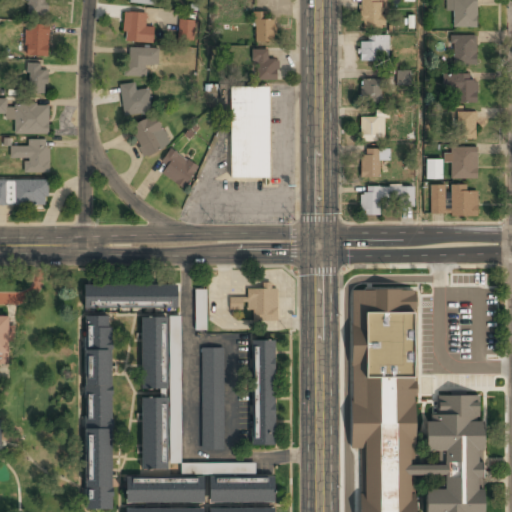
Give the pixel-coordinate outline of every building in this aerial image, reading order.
[(48,0),(27,0),(27,15),(48,15),(48,0)] [(361,0),(361,29),(384,29),(384,0),(361,0)] [(475,27),(475,0),(445,0),(445,10),(452,10),(452,27),(475,27)] [(153,25),(145,25),(145,12),(124,12),(124,42),(153,42),(153,25)] [(274,12),(254,12),(254,42),(274,42),(274,12)] [(178,40),(194,40),(194,20),(178,20),(178,40)] [(48,56),(48,25),(26,25),(26,56),(48,56)] [(379,62),(379,56),(389,56),(389,35),(369,35),(369,43),(359,43),(359,62),(379,62)] [(452,66),(477,66),(477,35),(452,35),(452,66)] [(158,48),(126,48),(126,77),(147,77),(147,66),(158,66),(158,48)] [(277,80),(277,59),(268,59),(268,49),(252,49),(252,80),(277,80)] [(27,93),(46,93),(46,63),(27,63),(27,93)] [(410,86),(410,71),(396,70),(395,85),(410,86)] [(474,75),(443,75),(443,88),(455,88),(455,103),(474,103),(474,75)] [(360,80),(360,104),(381,104),(381,80),(360,80)] [(136,91),(135,82),(119,85),(124,116),(152,111),(148,89),(136,91)] [(230,87),(231,178),(269,178),(269,87),(230,87)] [(7,99),(0,99),(0,116),(14,116),(14,134),(49,134),(48,104),(7,104),(7,99)] [(476,112),(457,112),(457,140),(476,140),(476,112)] [(145,157),(170,144),(155,115),(130,128),(145,157)] [(384,117),(360,117),(360,142),(384,142),(384,117)] [(28,141),(28,147),(10,147),(11,160),(25,159),(25,174),(49,174),(48,140),(28,141)] [(476,178),(476,147),(449,147),(449,153),(442,153),(442,162),(450,162),(450,178),(476,178)] [(198,168),(173,150),(158,171),(183,189),(198,168)] [(380,178),(380,161),(389,161),(389,150),(362,150),(362,178),(380,178)] [(441,179),(442,160),(425,159),(425,179),(441,179)] [(48,181),(0,181),(0,206),(48,206),(48,181)] [(444,186),(430,186),(430,214),(443,215),(444,186)] [(478,216),(478,191),(468,191),(468,186),(450,186),(450,216),(478,216)] [(361,215),(381,215),(381,205),(389,205),(389,187),(361,187),(361,215)] [(412,189),(403,189),(403,201),(412,201),(412,189)] [(177,309),(177,286),(84,284),(84,307),(177,309)] [(278,322),(277,288),(247,288),(247,298),(230,298),(230,311),(251,310),(252,323),(278,322)] [(194,331),(206,330),(206,289),(194,289),(194,331)] [(0,364),(9,364),(9,317),(0,317),(0,364)] [(85,317),(86,510),(112,510),(112,317),(85,317)] [(142,397),(142,470),(167,470),(167,462),(180,462),(180,318),(141,318),(142,389),(169,389),(169,397),(142,397)] [(275,446),(275,341),(252,341),(252,446),(275,446)] [(223,349),(202,349),(202,450),(223,450),(223,349)] [(350,400),(351,449),(361,449),(362,511),(413,511),(413,477),(443,477),(443,490),(424,490),(424,511),(482,511),(481,423),(478,423),(477,397),(438,398),(438,421),(427,421),(428,451),(442,451),(442,465),(416,466),(414,399),(350,400)] [(274,478),(254,478),(254,464),(181,464),(181,475),(208,475),(208,503),(274,503),(274,478)] [(203,503),(203,478),(126,478),(126,503),(203,503)]
